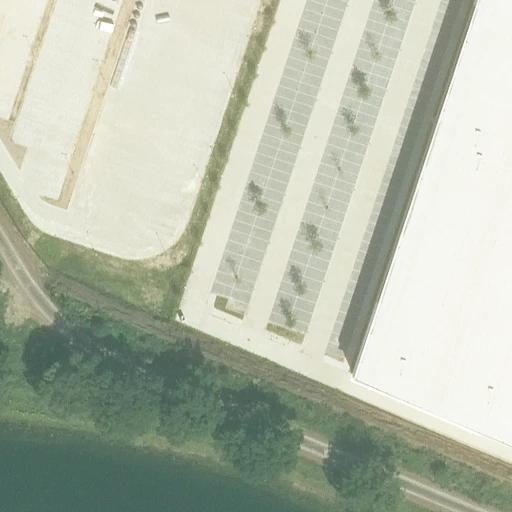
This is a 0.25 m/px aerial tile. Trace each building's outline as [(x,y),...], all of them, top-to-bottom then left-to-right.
[(182,89),(214,143),(410,28),(408,19),(396,0),(375,0),(363,8),(362,8),(316,35),(295,0),(243,0),(185,34),(165,46),(169,66),(182,88),(182,89)] [(511,0),(474,0),(352,374),(511,442),(511,0)] [(53,119),(71,109),(58,84),(39,94),(53,119)] [(45,117),(13,134),(40,183),(76,164),(73,157),(96,145),(82,120),(74,125),(73,123),(54,134),(45,117)] [(205,280),(246,256),(233,234),(192,258),(205,280)] [(79,368),(76,373),(82,377),(85,372),(79,368)]
